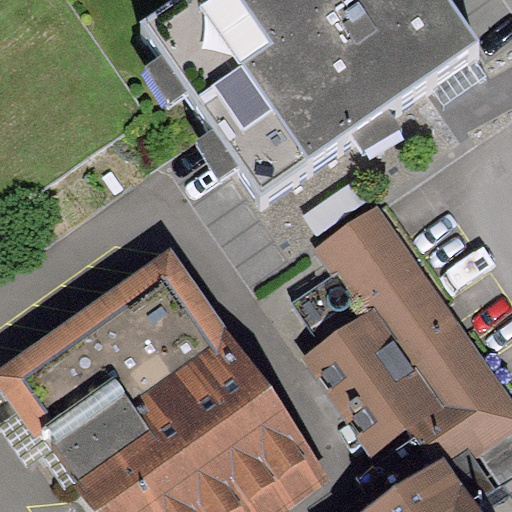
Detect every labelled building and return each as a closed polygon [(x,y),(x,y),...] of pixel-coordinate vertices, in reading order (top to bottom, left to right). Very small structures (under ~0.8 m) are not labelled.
[(186,0),(145,30),(267,201),(351,141),(364,160),(402,133),(390,116),(478,54),(439,0),(186,0)] [(379,312),(446,411),(413,433),(418,440),(375,469),(398,502),(443,471),(468,508),(511,477),(511,403),(378,207),(319,246),(339,275),(369,319),(379,312)] [(291,511),(331,485),(227,338),(228,334),(173,256),(0,377),(0,394),(39,449),(45,445),(91,511),(291,511)] [(369,319),(339,275),(295,307),(322,351),(369,319)] [(446,411),(379,312),(369,319),(322,351),(305,362),(371,461),(413,433),(446,411)] [(470,511),(468,508),(443,471),(398,502),(382,511),(470,511)]
